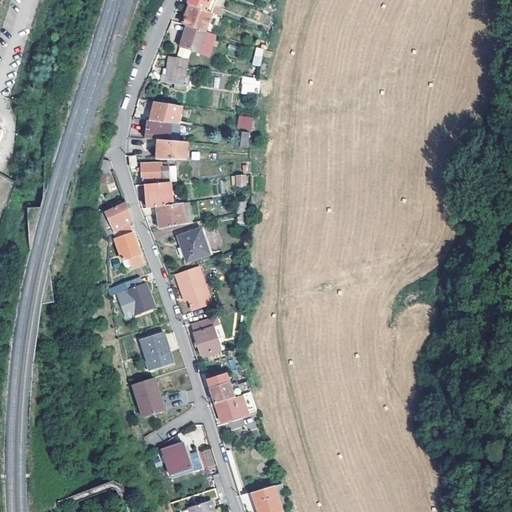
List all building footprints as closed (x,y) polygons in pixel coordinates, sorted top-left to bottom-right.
[(188,0),(187,4),(190,4),(207,11),(210,0),(188,0)] [(207,11),(190,4),(185,17),(187,18),(184,25),(187,26),(206,32),(213,13),(207,11)] [(191,51),(201,54),(208,32),(206,32),(187,26),(181,48),(191,51)] [(216,35),(208,32),(201,54),(210,56),(216,35)] [(260,66),(264,49),(256,47),(252,65),(260,66)] [(178,57),(189,59),(191,51),(181,48),(178,57)] [(174,83),(187,85),(188,86),(190,78),(185,77),(187,65),(189,59),(178,57),(169,56),(167,68),(163,67),(160,82),(174,83)] [(253,95),(256,82),(247,80),(246,84),(244,94),(253,95)] [(180,105),(153,101),(150,121),(177,124),(180,105)] [(251,128),(252,118),(244,116),(242,127),(251,128)] [(146,139),(157,140),(178,142),(180,124),(177,124),(150,121),(147,120),(146,139)] [(242,131),(240,147),(248,148),(250,132),(242,131)] [(178,142),(157,140),(156,160),(186,160),(188,142),(178,142)] [(109,161),(102,159),(99,173),(106,174),(109,161)] [(162,180),(169,180),(168,168),(166,168),(166,164),(141,164),(141,181),(162,180)] [(245,175),(237,176),(236,185),(245,185),(245,175)] [(147,208),(157,207),(172,205),(170,182),(169,182),(162,183),(145,184),(147,208)] [(132,220),(125,203),(107,212),(100,216),(109,237),(113,234),(129,223),(132,220)] [(161,229),(185,224),(182,203),(172,205),(157,207),(161,229)] [(143,262),(129,223),(113,234),(121,261),(127,259),(130,267),(143,262)] [(187,238),(180,241),(188,261),(210,254),(201,229),(185,234),(187,238)] [(124,269),(130,267),(127,259),(121,261),(124,269)] [(176,274),(184,296),(188,295),(189,299),(193,310),(212,303),(199,265),(176,274)] [(128,289),(126,290),(136,315),(156,308),(146,281),(141,283),(138,276),(125,281),(128,289)] [(125,281),(114,285),(116,293),(126,290),(128,289),(125,281)] [(222,353),(211,318),(206,319),(191,324),(202,358),(222,353)] [(174,364),(165,332),(142,338),(146,353),(149,361),(152,360),(155,369),(174,364)] [(149,371),(155,369),(152,360),(149,361),(146,353),(144,354),(149,371)] [(215,403),(234,397),(230,382),(229,382),(226,373),(207,379),(215,403)] [(154,377),(134,383),(143,416),(164,410),(154,377)] [(215,403),(222,422),(258,410),(251,391),(234,397),(215,403)] [(160,451),(169,476),(191,469),(182,444),(160,451)] [(191,469),(169,476),(171,481),(192,473),(191,469)] [(213,475),(216,484),(217,488),(221,501),(227,499),(223,486),(222,482),(219,473),(213,475)] [(259,511),(279,511),(283,511),(278,496),(286,493),(283,484),(282,483),(253,492),(259,511)] [(278,496),(283,511),(291,509),(286,493),(278,496)] [(212,511),(215,511),(211,501),(188,509),(189,511),(212,511)]
